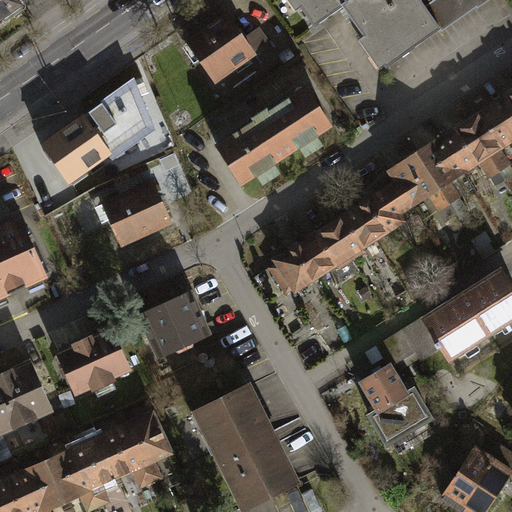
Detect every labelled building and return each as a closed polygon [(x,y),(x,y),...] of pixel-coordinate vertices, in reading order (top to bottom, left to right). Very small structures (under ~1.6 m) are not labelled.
[(0,0),(0,20),(21,6),(16,0),(0,0)] [(344,10),(387,70),(443,30),(427,7),(421,0),(295,0),(316,29),(344,10)] [(435,0),(427,7),(443,30),(444,31),(478,7),(479,8),(490,0),(435,0)] [(264,66),(278,55),(260,30),(244,42),(225,18),(184,49),(217,94),(260,61),(264,66)] [(99,126),(93,130),(110,154),(108,155),(110,159),(153,129),(133,81),(90,112),(99,126)] [(511,87),(489,102),(511,138),(511,87)] [(331,125),(307,89),(218,147),(241,183),(331,125)] [(511,140),(511,138),(489,102),(463,118),(496,169),(507,161),(499,149),(511,140)] [(108,155),(110,154),(93,130),(83,117),(45,144),(48,148),(46,153),(51,160),(56,160),(71,182),(108,155)] [(439,133),(463,171),(479,161),(487,174),(496,169),(463,118),(439,133)] [(463,171),(439,133),(411,151),(442,201),(457,192),(449,180),(463,171)] [(442,201),(411,151),(384,168),(392,180),(408,205),(418,199),(426,212),(442,201)] [(360,200),(382,236),(403,222),(397,212),(408,205),(392,180),(360,200)] [(171,229),(151,185),(102,206),(122,251),(171,229)] [(382,236),(360,200),(327,220),(350,256),(382,236)] [(20,220),(0,228),(0,296),(45,277),(20,220)] [(350,256),(327,220),(295,241),(318,277),(350,256)] [(318,277),(295,241),(263,261),(265,264),(255,270),(271,295),(281,289),(286,297),(318,277)] [(511,334),(511,286),(505,276),(426,324),(423,319),(389,340),(399,355),(405,352),(411,361),(418,357),(422,364),(429,360),(440,378),(511,334)] [(209,334),(191,293),(142,314),(160,355),(175,348),(179,351),(193,346),(194,341),(209,334)] [(129,370),(111,329),(60,352),(79,393),(129,370)] [(0,432),(51,410),(31,364),(0,377),(0,432)] [(410,396),(395,371),(361,391),(376,417),(369,422),(388,454),(394,450),(399,456),(433,436),(429,429),(436,425),(416,392),(410,396)] [(273,433),(249,385),(197,411),(245,508),(297,482),(277,442),(273,444),(268,435),(273,433)] [(153,414),(126,426),(151,483),(156,494),(184,482),(153,414)] [(126,426),(99,438),(117,476),(132,469),(141,487),(151,483),(126,426)] [(99,438),(73,450),(99,506),(109,502),(101,483),(117,476),(99,438)] [(73,450),(47,462),(64,500),(80,493),(89,511),(99,506),(73,450)] [(495,511),(511,488),(511,476),(479,453),(459,482),(451,477),(445,486),(452,491),(443,504),(454,511),(495,511)] [(47,462),(21,474),(38,511),(50,511),(48,507),(64,500),(47,462)] [(38,511),(21,474),(0,483),(0,497),(6,511),(38,511)]
